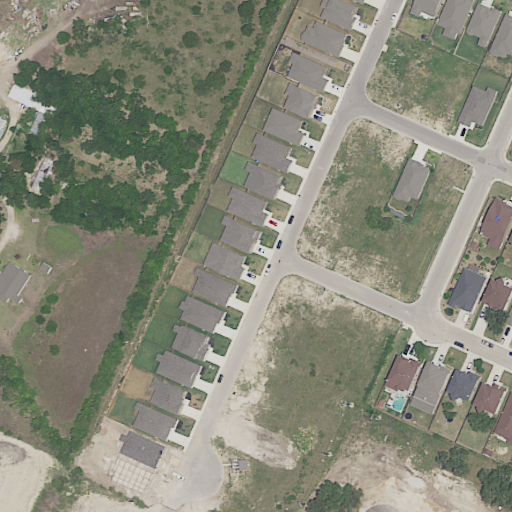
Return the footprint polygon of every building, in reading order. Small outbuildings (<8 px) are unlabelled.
[(361,7),(343,0),(323,0),(321,6),(325,8),(321,18),(352,30),(361,7)] [(436,19),(442,0),(416,0),(413,12),(436,19)] [(472,0),(447,0),(438,25),(446,28),(443,35),(458,40),(472,0)] [(502,12),(479,2),(466,32),(480,38),(477,44),(486,48),(502,12)] [(511,16),(506,14),(491,51),(511,59),(511,16)] [(341,56),(349,34),(316,22),(314,27),(307,25),(301,42),(341,56)] [(288,76),(325,91),(330,78),(325,76),(329,67),(294,52),(290,62),(293,63),(288,76)] [(9,97),(40,111),(30,133),(43,139),(59,103),(15,84),(9,97)] [(312,118),(320,94),(291,85),(283,109),(312,118)] [(487,90),(472,85),(462,117),(485,124),(496,90),(488,87),(487,90)] [(300,129),(304,121),(274,108),(264,130),(300,147),(307,132),(300,129)] [(254,160),(290,170),(292,160),(289,159),(292,146),(257,137),(256,143),(258,144),(254,160)] [(420,200),(431,165),(407,159),(395,198),(409,202),(410,198),(420,200)] [(283,177),(250,163),(247,169),(252,171),(246,185),(275,197),(283,177)] [(264,226),(268,214),(263,212),(267,201),(236,189),(227,211),(264,226)] [(480,231),(495,198),(511,205),(511,216),(501,241),(480,231)] [(31,272),(7,262),(0,276),(0,292),(18,301),(31,272)] [(447,302),(463,265),(487,276),(471,312),(447,302)] [(483,302),(494,277),(511,286),(511,291),(504,311),(483,302)] [(422,364),(410,391),(385,380),(397,352),(422,364)] [(415,391),(428,363),(450,374),(438,401),(415,391)] [(470,400),(447,390),(456,369),(479,379),(470,400)] [(475,405),(486,380),(506,389),(496,414),(475,405)] [(511,437),(497,430),(511,397),(511,437)]
